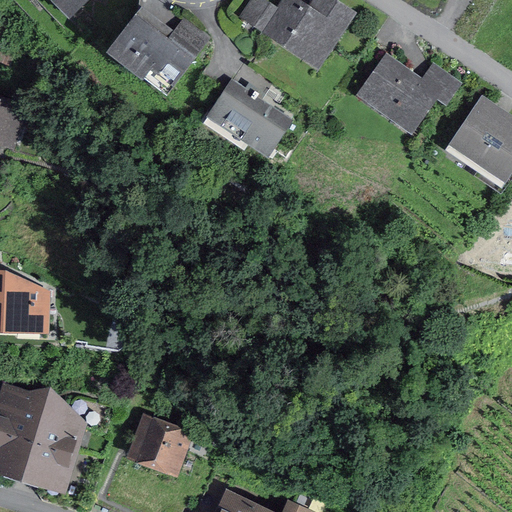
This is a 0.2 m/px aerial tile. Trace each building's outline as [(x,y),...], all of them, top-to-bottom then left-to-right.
[(88,0),(54,0),(71,17),(88,0)] [(358,10),(343,0),(313,0),(312,3),(307,0),(282,0),(279,5),(271,0),(251,0),(242,15),(322,66),(358,10)] [(212,35),(185,14),(174,28),(143,4),(111,47),(170,91),(212,35)] [(464,81),(433,60),(423,75),(386,49),(357,91),(415,130),(439,96),(448,103),(464,81)] [(268,92),(250,81),(247,85),(233,76),(210,114),(223,122),(221,126),(257,148),(260,144),(275,154),(298,116),(265,96),(268,92)] [(511,170),(511,111),(483,91),(447,144),(504,183),(511,170)] [(29,100),(0,92),(0,141),(16,146),(29,100)] [(18,337),(51,337),(52,289),(10,266),(0,265),(0,330),(18,331),(18,337)] [(0,471),(69,491),(89,422),(55,383),(30,388),(3,381),(0,392),(0,471)] [(179,473),(195,429),(144,410),(127,454),(147,461),(179,473)] [(224,429),(209,423),(203,436),(217,443),(224,429)] [(320,511),(287,497),(283,506),(211,473),(193,511),(320,511)] [(182,511),(185,506),(169,498),(162,511),(182,511)]
